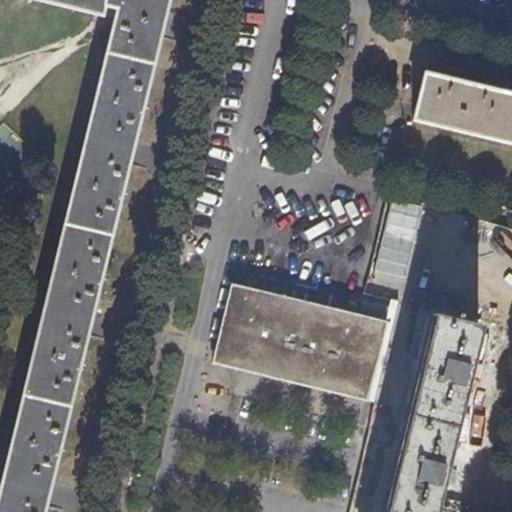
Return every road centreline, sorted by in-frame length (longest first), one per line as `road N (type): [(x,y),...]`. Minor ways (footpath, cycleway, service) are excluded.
road 1 (residential): [(424,265),(442,192),(230,135)]
road 2 (residential): [(341,511),(424,265)]
road 3 (residential): [(213,210),(424,265)]
road 4 (residential): [(213,210),(169,409)]
road 5 (residential): [(169,409),(289,511)]
road 6 (unknown): [(424,265),(454,289),(473,280),(495,248),(491,204)]
road 7 (residential): [(259,0),(230,135)]
